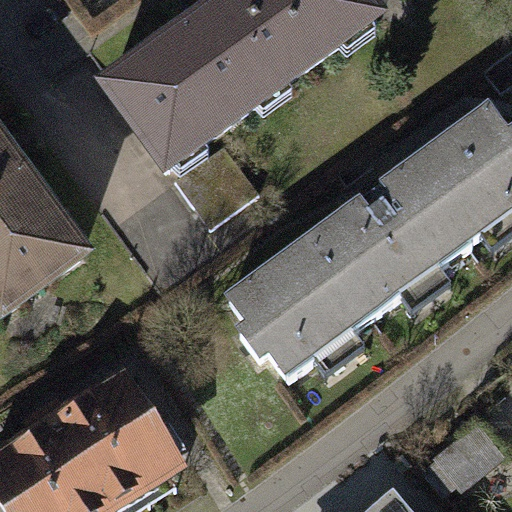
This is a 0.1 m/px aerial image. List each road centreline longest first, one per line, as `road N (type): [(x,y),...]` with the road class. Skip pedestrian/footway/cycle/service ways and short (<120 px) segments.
road 1 (residential): [(265,511),(335,466),(511,320)]
road 2 (residential): [(0,39),(182,261)]
